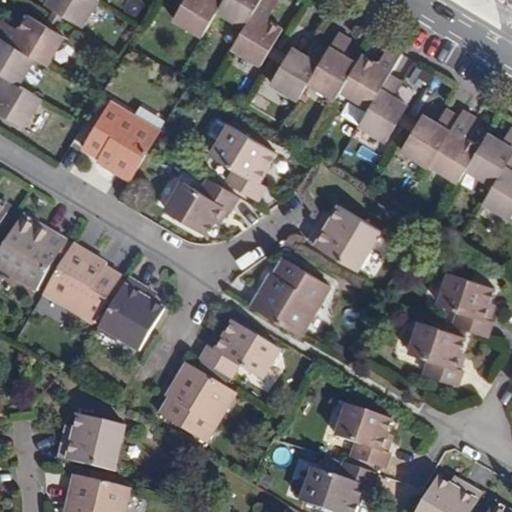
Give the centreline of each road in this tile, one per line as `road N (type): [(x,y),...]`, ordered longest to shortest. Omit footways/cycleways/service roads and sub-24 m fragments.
road 1 (residential): [(0,149),(200,272)]
road 2 (residential): [(407,0),(511,63)]
